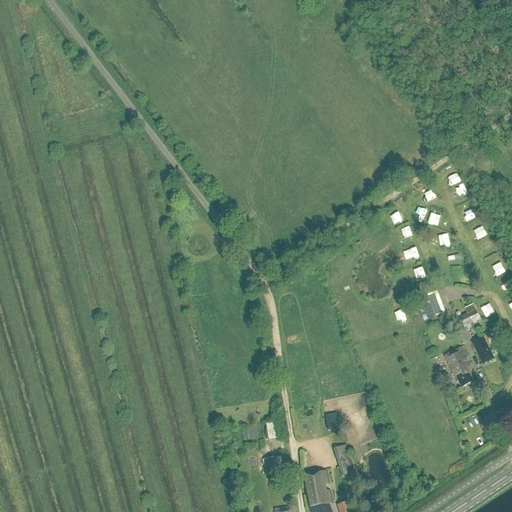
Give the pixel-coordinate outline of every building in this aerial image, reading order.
[(450,166),(441,172),(448,182),(457,176),(450,166)] [(462,183),(451,187),(455,195),(465,191),(462,183)] [(420,199),(429,195),(425,187),(416,190),(420,199)] [(437,227),(439,215),(428,213),(426,225),(437,227)] [(425,232),(430,239),(435,236),(431,229),(425,232)] [(456,231),(459,241),(465,239),(462,229),(456,231)] [(407,253),(412,250),(408,242),(403,245),(407,253)] [(493,266),(501,261),(497,253),(488,258),(493,266)] [(416,256),(406,260),(409,268),(420,264),(416,256)] [(506,266),(496,270),(500,279),(510,276),(506,266)] [(422,270),(412,272),(414,283),(425,281),(422,270)] [(501,289),(508,286),(506,280),(498,284),(501,289)] [(417,300),(425,321),(445,314),(437,292),(417,300)] [(449,302),(453,314),(463,310),(459,298),(449,302)] [(465,328),(480,320),(481,320),(476,310),(473,305),(465,309),(466,311),(468,314),(460,318),(465,328)] [(472,343),(480,358),(483,364),(494,359),(493,357),(498,355),(495,349),(490,352),(483,338),(472,343)] [(474,382),(469,374),(467,368),(470,366),(461,348),(445,357),(455,377),(456,377),(462,388),(474,382)] [(426,378),(430,376),(425,364),(421,366),(426,378)] [(440,398),(434,400),(438,412),(444,411),(440,398)] [(325,416),(327,430),(339,428),(337,414),(325,416)] [(271,423),(262,424),(264,440),(273,439),(271,423)] [(333,449),(342,477),(355,473),(346,445),(333,449)] [(305,465),(315,464),(313,455),(303,456),(305,465)] [(264,459),(265,472),(277,471),(276,458),(264,459)] [(330,511),(328,505),(332,504),(330,492),(326,492),(325,485),(329,484),(326,472),(304,475),(310,507),(309,507),(310,511),(330,511)] [(339,511),(349,511),(346,502),(337,506),(339,511)]
